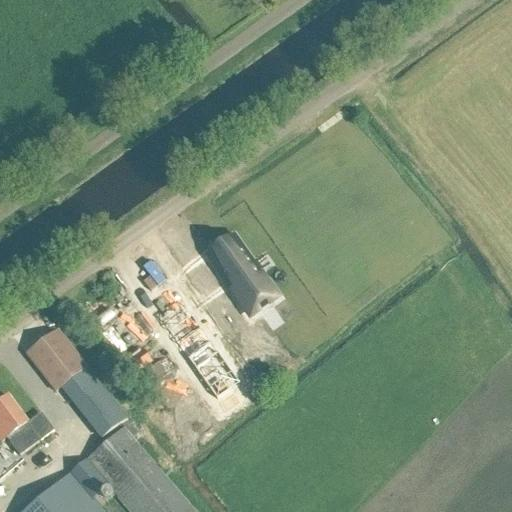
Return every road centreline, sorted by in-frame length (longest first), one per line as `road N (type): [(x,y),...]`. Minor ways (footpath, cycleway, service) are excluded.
road 1 (unclassified): [(0,336),(468,0)]
road 2 (unclassified): [(0,215),(306,0)]
